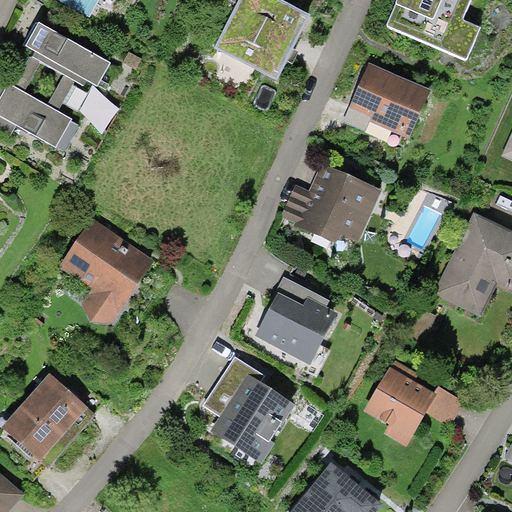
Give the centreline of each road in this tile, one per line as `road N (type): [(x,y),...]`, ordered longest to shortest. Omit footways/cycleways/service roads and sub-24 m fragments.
road 1 (residential): [(63,511),(197,343),(360,0)]
road 2 (residential): [(511,396),(442,511)]
